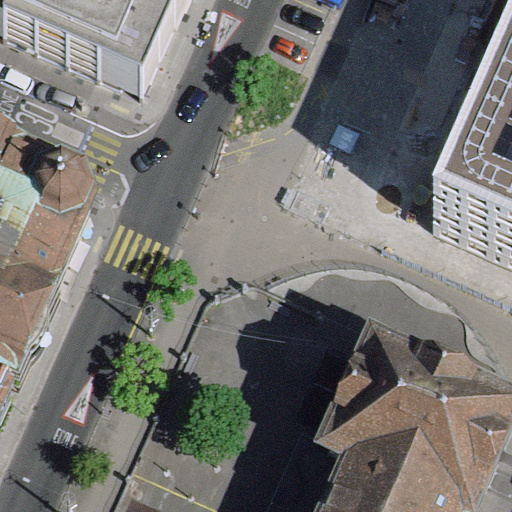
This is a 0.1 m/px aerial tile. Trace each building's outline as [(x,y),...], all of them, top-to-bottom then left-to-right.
[(0,0),(0,41),(7,45),(21,0),(0,0)] [(21,0),(7,45),(144,105),(191,0),(21,0)] [(511,48),(433,232),(511,266),(511,48)] [(62,205),(0,176),(0,403),(10,409),(80,250),(62,205)] [(478,511),(511,439),(511,427),(377,371),(337,462),(334,469),(360,482),(346,511),(478,511)] [(0,403),(0,430),(10,409),(0,403)] [(278,511),(346,511),(360,482),(334,469),(337,462),(307,448),(278,511)]
